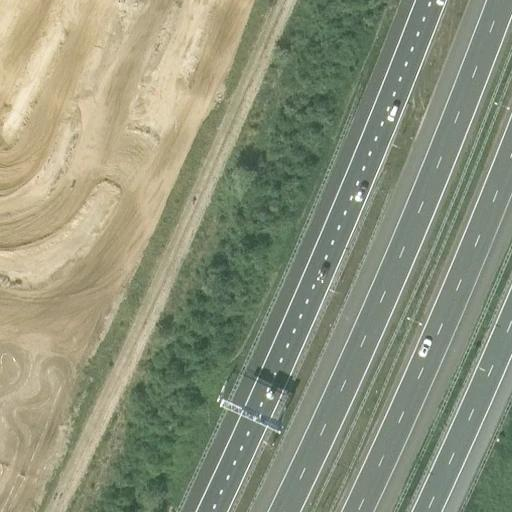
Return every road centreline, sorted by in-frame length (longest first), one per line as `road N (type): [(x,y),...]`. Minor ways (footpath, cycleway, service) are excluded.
road 1 (track): [(279,0),(109,401),(49,511)]
road 2 (motorway): [(432,0),(208,511)]
road 3 (motorway): [(499,0),(357,352),(282,511)]
road 4 (motorway): [(357,511),(511,164)]
road 5 (motorway): [(423,511),(511,320)]
